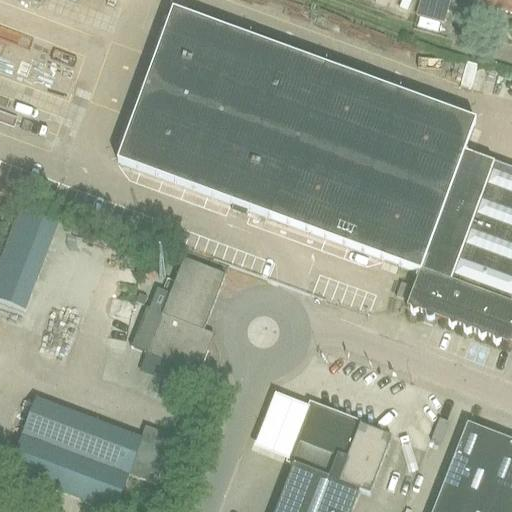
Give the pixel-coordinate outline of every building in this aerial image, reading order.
[(511,3),(511,0),(468,0),(481,4),(481,6),(484,7),(486,11),(493,13),(496,11),(509,14),(511,3)] [(511,349),(511,172),(464,155),(475,124),(173,13),(118,163),(420,274),(411,298),(407,310),(410,311),(413,316),(418,314),(449,326),(452,331),(457,329),(464,331),(467,336),(472,334),(479,337),(482,342),(487,340),(493,342),(496,347),(501,345),(511,349)] [(146,311),(131,349),(200,376),(210,351),(198,347),(226,276),(185,260),(170,296),(157,290),(149,312),(146,311)] [(0,303),(25,313),(31,295),(0,282),(0,303)] [(406,301),(411,288),(401,284),(396,298),(406,301)] [(60,364),(76,364),(75,332),(59,332),(60,364)] [(290,463),(311,411),(292,404),(276,398),(255,449),(272,456),(290,463)] [(156,487),(174,439),(146,429),(141,440),(36,401),(9,474),(108,511),(115,511),(129,477),(156,487)] [(392,440),(312,409),(311,411),(290,463),(288,468),(293,469),(276,511),(352,511),(359,494),(370,498),(392,440)] [(511,511),(511,443),(467,426),(434,511),(511,511)]
